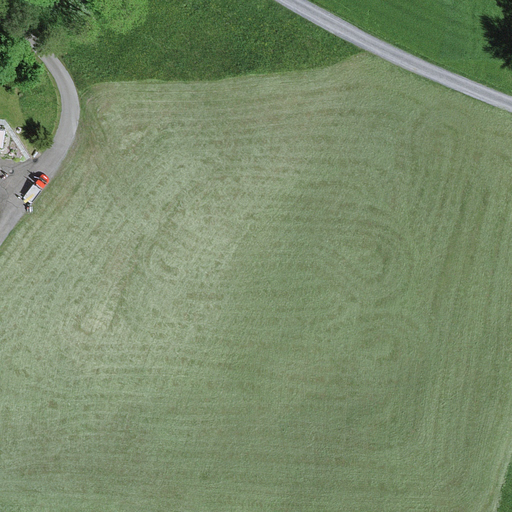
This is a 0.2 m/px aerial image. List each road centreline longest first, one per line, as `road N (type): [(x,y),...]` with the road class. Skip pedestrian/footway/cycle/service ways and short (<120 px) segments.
road 1 (track): [(0,15),(57,69),(70,97),(63,143),(0,235)]
road 2 (residential): [(289,0),(511,105)]
